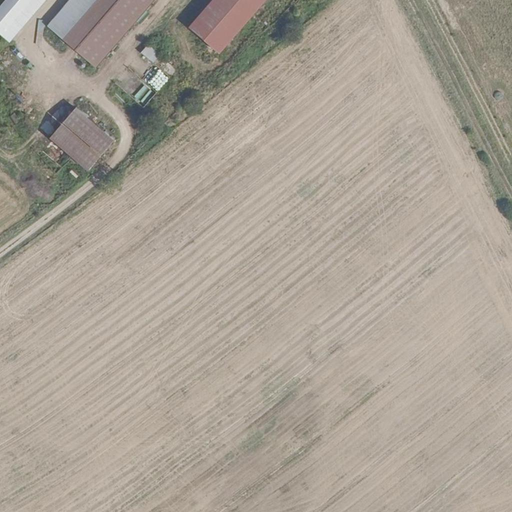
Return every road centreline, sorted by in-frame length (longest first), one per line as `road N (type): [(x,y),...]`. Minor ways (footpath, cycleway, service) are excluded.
road 1 (unclassified): [(56,0),(16,47),(116,117),(127,150),(112,171),(0,253)]
road 2 (track): [(511,205),(407,0)]
